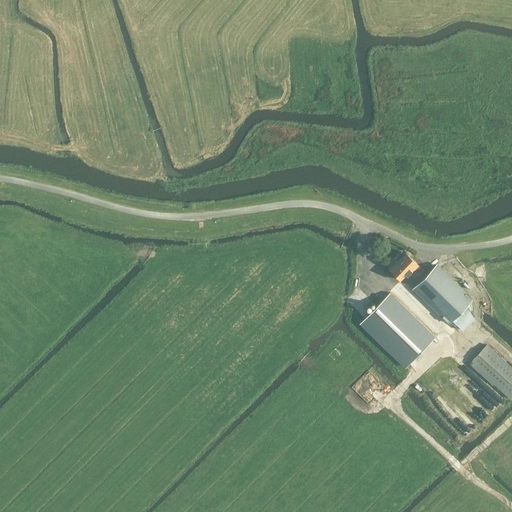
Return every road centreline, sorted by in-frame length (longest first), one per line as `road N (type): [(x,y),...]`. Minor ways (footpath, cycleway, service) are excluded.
road 1 (unclassified): [(511,240),(432,251),(316,206),(156,217),(0,181)]
road 2 (track): [(511,511),(390,402),(450,339),(368,264),(365,224)]
